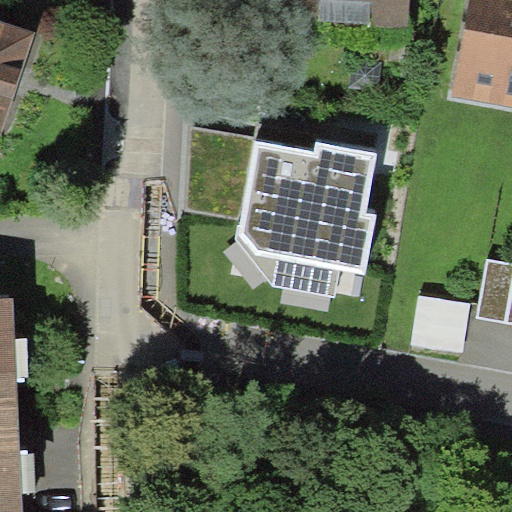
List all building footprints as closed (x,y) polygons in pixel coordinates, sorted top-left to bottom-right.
[(418,0),(272,0),(272,21),(417,30),(418,0)] [(511,0),(464,0),(444,102),(511,115),(511,0)] [(42,36),(0,23),(0,133),(14,137),(42,36)] [(360,211),(372,150),(319,141),(317,152),(256,141),(239,233),(271,282),(332,293),(337,263),(362,268),(372,213),(360,211)] [(511,263),(485,259),(476,319),(511,324),(511,263)] [(34,511),(25,292),(0,292),(0,511),(34,511)]
